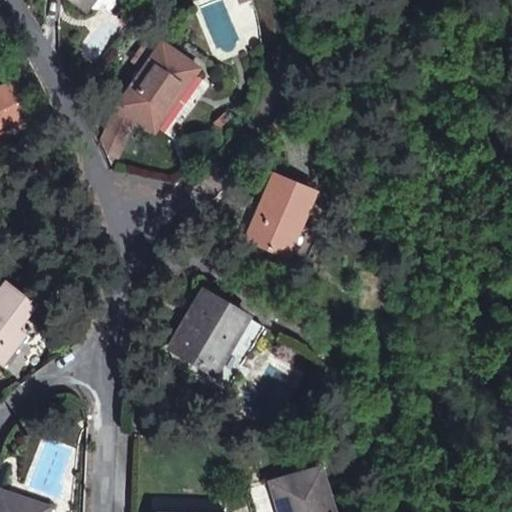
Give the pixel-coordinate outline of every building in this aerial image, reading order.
[(211,66),(175,41),(134,98),(151,112),(163,120),(185,91),(190,94),(211,66)] [(0,137),(16,131),(11,117),(44,104),(30,68),(0,81),(0,137)] [(283,206),(268,237),(298,252),(327,190),(287,172),(273,201),(283,206)] [(3,294),(0,291),(0,334),(10,342),(49,292),(21,271),(3,294)] [(304,322),(327,294),(312,282),(306,290),(295,282),(279,304),(304,322)] [(206,343),(197,356),(238,380),(271,318),(212,283),(185,330),(206,343)] [(206,343),(185,330),(177,344),(197,356),(206,343)] [(345,511),(330,464),(280,479),(290,511),(345,511)] [(53,511),(57,502),(10,485),(1,511),(53,511)]
